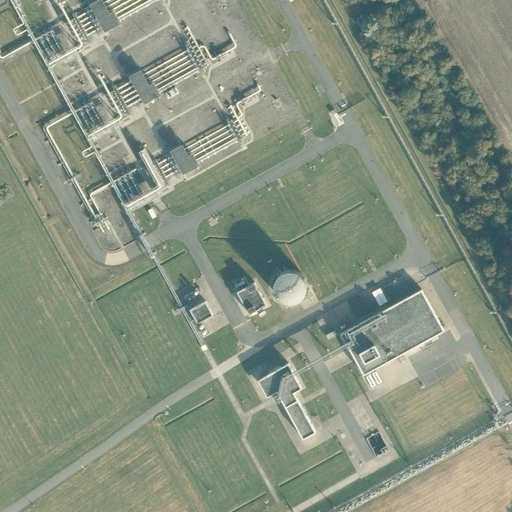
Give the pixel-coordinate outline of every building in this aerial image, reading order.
[(105,0),(101,0),(93,5),(94,8),(97,12),(100,17),(102,21),(104,26),(108,33),(125,24),(121,16),(118,11),(113,14),(110,10),(108,6),(106,1),(105,0)] [(144,71),(132,77),(134,80),(136,83),(138,88),(141,92),(143,97),(148,105),(165,96),(160,88),(158,83),(152,86),(150,82),(148,78),(145,73),(144,71)] [(100,123),(101,127),(123,118),(118,105),(108,108),(110,113),(113,112),(114,115),(108,117),(106,113),(102,114),(105,121),(100,123)] [(195,150),(199,160),(237,141),(231,129),(221,134),(219,129),(189,144),(192,152),(195,150)] [(182,147),(171,153),(172,156),(175,160),(178,165),(180,169),(184,176),(200,167),(193,155),(188,157),(182,147)] [(157,216),(153,208),(149,210),(153,218),(157,216)] [(287,270),(283,272),(279,276),(277,281),(276,287),(277,292),(280,297),(285,300),(290,302),(296,302),(301,300),(305,297),(308,292),(310,287),(309,282),(307,276),(303,272),(298,270),(293,269),(287,270)] [(257,281),(239,291),(251,313),(269,304),(257,281)] [(375,290),(382,304),(390,300),(383,286),(375,290)] [(424,288),(344,333),(366,373),(446,329),(424,288)] [(208,301),(192,310),(200,323),(215,314),(208,301)] [(287,363),(257,380),(266,397),(276,391),(280,398),(302,437),(314,431),(292,392),(301,387),(287,363)]
